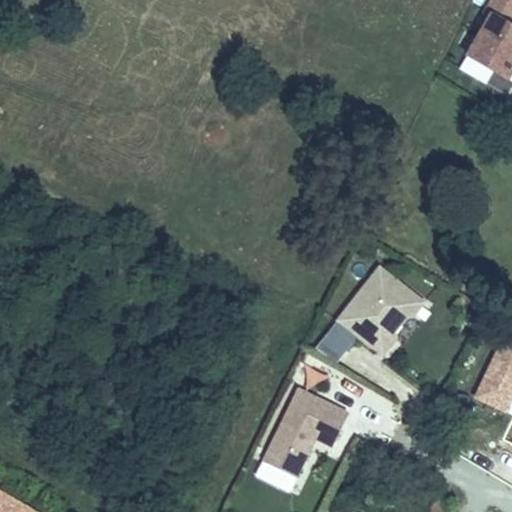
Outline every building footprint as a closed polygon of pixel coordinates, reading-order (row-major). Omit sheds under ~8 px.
[(511,0),(500,0),(499,3),(511,10),(511,0)] [(511,26),(511,10),(499,3),(492,15),(511,27),(511,26)] [(511,27),(492,15),(480,36),(511,54),(511,27)] [(511,54),(480,36),(468,56),(494,71),(508,79),(511,71),(511,54)] [(494,71),(468,56),(460,69),(486,84),(494,71)] [(380,268),(341,317),(361,332),(358,336),(378,352),(385,352),(395,339),(394,332),(407,317),(414,316),(424,303),(380,268)] [(341,317),(317,348),(336,363),(358,336),(361,332),(341,317)] [(511,349),(502,344),(476,398),(505,412),(511,398),(511,349)] [(349,415),(299,390),(263,462),(296,478),(312,446),(306,443),(310,436),(315,439),(333,447),(349,415)] [(306,443),(312,446),(315,439),(310,436),(306,443)] [(450,511),(424,489),(409,506),(415,511),(450,511)] [(32,511),(0,493),(0,511),(32,511)]
